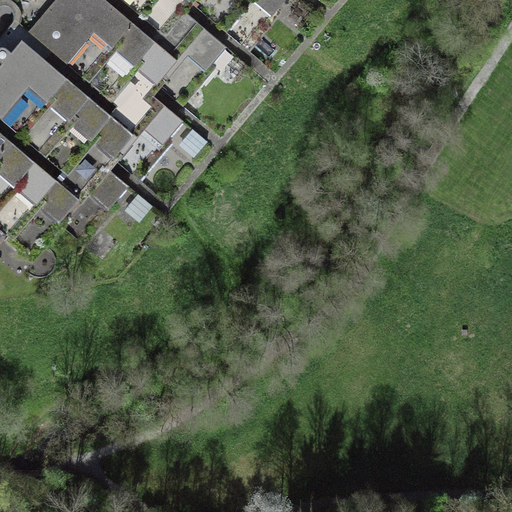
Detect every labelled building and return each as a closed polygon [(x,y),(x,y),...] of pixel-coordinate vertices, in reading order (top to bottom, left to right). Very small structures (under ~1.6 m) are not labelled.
[(112,47),(56,0),(55,0),(44,13),(29,32),(85,79),(104,56),(112,47)] [(56,0),(112,47),(132,23),(105,0),(56,0)] [(122,0),(139,14),(151,0),(122,0)] [(167,93),(215,37),(174,3),(170,0),(151,0),(139,14),(161,33),(154,41),(134,65),(135,66),(167,93)] [(222,29),(246,0),(189,0),(189,1),(222,29)] [(245,48),(285,0),(246,0),(222,29),(245,48)] [(134,65),(154,41),(132,23),(112,47),(104,56),(115,65),(96,88),(108,99),(128,74),(135,66),(134,65)] [(220,42),(215,37),(167,93),(179,103),(226,47),(220,42)] [(36,92),(55,69),(22,40),(15,48),(11,53),(7,49),(6,48),(5,48),(4,47),(3,47),(2,47),(1,47),(0,47),(0,62),(2,64),(2,63),(36,92)] [(96,88),(115,65),(104,56),(85,79),(90,84),(96,88)] [(0,118),(8,125),(36,92),(2,63),(2,64),(0,65),(0,118)] [(61,73),(55,69),(36,92),(47,101),(66,78),(61,73)] [(50,120),(77,87),(72,83),(66,78),(47,101),(36,92),(8,125),(30,144),(50,120)] [(171,111),(145,89),(143,93),(134,86),(119,104),(110,115),(111,115),(90,139),(92,140),(124,167),(171,111)] [(93,101),(77,87),(50,120),(61,130),(41,153),(63,172),(90,139),(111,115),(110,115),(93,101)] [(135,177),(183,121),(177,116),(171,111),(124,167),(135,177)] [(61,130),(50,120),(30,144),(35,148),(41,153),(61,130)] [(6,138),(1,133),(0,134),(0,156),(12,143),(6,138)] [(82,152),(92,140),(90,139),(63,172),(56,180),(36,204),(59,223),(69,232),(117,176),(91,154),(88,157),(85,155),(82,152)] [(17,147),(12,143),(0,156),(0,179),(23,152),(17,147)] [(23,152),(0,179),(0,228),(9,236),(36,204),(56,180),(41,167),(23,152)] [(81,242),(128,186),(122,180),(117,176),(69,232),(81,242)] [(32,256),(59,223),(36,204),(9,236),(10,237),(21,247),(32,256)] [(0,248),(10,237),(9,236),(0,228),(0,248)]
